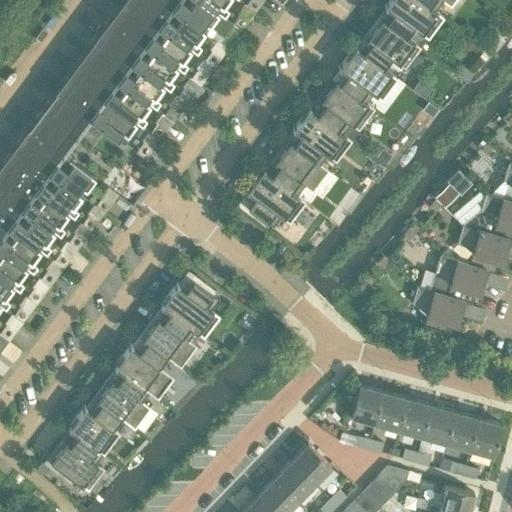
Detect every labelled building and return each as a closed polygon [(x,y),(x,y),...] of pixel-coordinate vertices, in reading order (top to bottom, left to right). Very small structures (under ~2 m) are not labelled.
[(144,41),(151,32),(157,23),(126,0),(121,0),(110,16),(144,41)] [(126,0),(157,23),(164,14),(171,5),(164,0),(126,0)] [(183,0),(174,0),(171,5),(181,12),(198,25),(203,19),(208,23),(217,11),(212,7),(202,0),(189,0),(187,3),(183,0)] [(434,9),(421,0),(386,0),(383,4),(384,5),(385,5),(393,10),(386,20),(385,21),(404,35),(405,35),(414,22),(428,33),(442,15),(434,9)] [(421,0),(434,9),(440,0),(448,0),(451,2),(452,0),(421,0)] [(245,17),(252,8),(244,2),(237,11),(245,17)] [(204,29),(198,25),(181,12),(174,21),(164,14),(157,23),(167,30),(184,44),(185,43),(189,37),(194,41),(204,29)] [(110,16),(96,34),(130,60),(137,50),(144,41),(110,16)] [(404,35),(385,21),(386,20),(381,17),(374,27),(371,24),(365,33),(368,35),(366,38),(370,41),(363,51),(363,52),(381,66),(382,66),(391,53),(405,64),(419,45),(405,35),(404,35)] [(231,36),(238,26),(230,20),(223,29),(231,36)] [(151,32),(144,41),(154,49),(171,62),(171,61),(175,56),(180,60),(190,47),(185,43),(184,44),(167,30),(160,40),(151,32)] [(96,34),(82,53),(116,78),(123,68),(130,60),(96,34)] [(217,54),(224,45),(216,39),(209,48),(217,54)] [(381,66),(363,52),(363,51),(355,45),(355,44),(354,43),(337,66),(338,67),(339,66),(347,72),(340,81),(339,82),(365,101),(374,89),(382,95),(396,76),(382,66),(381,66)] [(137,50),(130,60),(140,67),(157,80),(162,74),(167,78),(176,65),(171,61),(171,62),(154,49),(148,57),(137,50)] [(82,53),(69,71),(103,96),(110,87),(116,78),(82,53)] [(204,72),(211,63),(202,57),(196,66),(204,72)] [(459,61),(452,70),(464,80),(471,71),(459,61)] [(123,68),(116,78),(126,85),(143,98),(144,98),(148,92),(153,96),(163,84),(157,80),(140,67),(134,75),(123,68)] [(69,71),(55,89),(89,114),(103,96),(69,71)] [(190,90),(197,81),(189,75),(182,84),(190,90)] [(365,101),(339,82),(340,81),(335,78),(328,88),(325,86),(319,94),(322,97),(320,100),(324,103),(317,112),(317,113),(342,132),(351,119),(359,125),(373,107),(365,101)] [(420,78),(412,88),(423,97),(431,87),(420,78)] [(110,87),(103,96),(130,116),(134,110),(139,114),(149,102),(144,98),(143,98),(126,85),(120,94),(110,87)] [(55,89),(41,107),(75,133),(88,115),(89,114),(55,89)] [(176,108),(183,99),(175,93),(168,102),(176,108)] [(89,114),(88,115),(112,134),(113,133),(116,136),(121,129),(126,133),(135,120),(130,116),(103,96),(89,114)] [(342,132),(317,113),(317,112),(309,106),(309,105),(308,105),(291,127),(292,128),(293,127),(300,133),(293,143),(319,163),(319,162),(328,150),(336,156),(350,137),(342,132)] [(41,107),(28,126),(61,151),(62,151),(64,147),(75,133),(41,107)] [(163,127),(170,118),(161,112),(155,121),(163,127)] [(28,126),(14,144),(48,169),(61,151),(28,126)] [(149,145),(156,136),(148,130),(141,139),(149,145)] [(319,163),(293,143),(289,139),(281,149),(278,147),(272,156),(275,158),(273,161),(277,164),(271,173),(270,174),(296,194),(296,193),(305,181),(313,187),(327,168),(319,162),(319,163)] [(486,154),(492,147),(485,142),(480,148),(486,154)] [(14,144),(0,162),(34,187),(41,178),(48,169),(14,144)] [(382,146),(375,156),(384,162),(391,153),(382,146)] [(61,151),(48,169),(57,176),(75,189),(79,183),(85,187),(94,175),(68,155),(70,152),(64,147),(62,151),(61,151)] [(504,178),(490,193),(511,199),(511,162),(509,161),(508,160),(502,178),(504,178)] [(0,162),(0,190),(20,206),(28,196),(34,187),(0,162)] [(296,194),(270,174),(271,173),(263,168),(263,167),(262,166),(245,189),(246,190),(246,189),(254,195),(246,205),(273,225),(282,212),(290,218),(304,199),(296,193),(296,194)] [(41,178),(34,187),(44,195),(61,208),(61,207),(66,202),(71,206),(80,193),(75,189),(57,176),(50,185),(41,178)] [(108,200),(115,191),(107,184),(100,194),(108,200)] [(0,190),(0,218),(7,224),(14,214),(20,206),(0,190)] [(462,222),(462,223),(509,237),(508,238),(511,238),(511,199),(490,193),(486,192),(485,191),(479,209),(463,222),(462,222)] [(28,196),(20,206),(30,213),(47,226),(48,226),(52,220),(57,224),(67,211),(61,207),(61,208),(44,195),(38,203),(28,196)] [(435,210),(440,204),(434,198),(428,204),(435,210)] [(94,218),(101,209),(93,203),(86,212),(94,218)] [(14,214),(7,224),(16,231),(34,244),(38,238),(44,242),(53,229),(48,226),(47,226),(30,213),(24,221),(14,214)] [(81,236),(87,227),(79,221),(73,230),(81,236)] [(462,223),(457,240),(458,240),(471,251),(468,262),(467,262),(486,268),(485,268),(494,271),(497,264),(500,265),(508,238),(509,237),(462,223)] [(409,238),(414,232),(408,226),(402,232),(409,238)] [(0,232),(0,247),(2,249),(20,262),(25,256),(30,260),(39,248),(34,244),(16,231),(10,239),(0,232)] [(67,254),(74,245),(66,239),(59,248),(67,254)] [(0,276),(6,281),(7,280),(11,274),(16,278),(26,266),(20,262),(2,249),(0,252),(0,276)] [(434,270),(428,288),(445,292),(445,293),(463,299),(472,302),(474,295),(477,296),(485,268),(486,268),(467,262),(468,262),(440,254),(440,253),(439,253),(434,270)] [(383,266),(389,260),(382,254),(377,260),(383,266)] [(53,273),(60,264),(52,257),(45,267),(53,273)] [(361,275),(353,282),(360,291),(364,286),(365,280),(361,275)] [(0,294),(3,297),(12,284),(7,280),(6,281),(0,276),(0,294)] [(39,291),(46,282),(38,276),(31,285),(39,291)] [(219,297),(192,277),(185,288),(177,282),(177,281),(176,281),(160,303),(161,304),(169,309),(195,328),(195,329),(203,335),(216,316),(209,310),(219,297)] [(416,284),(411,301),(412,302),(425,313),(422,325),(449,333),(451,326),(455,327),(463,299),(445,293),(445,292),(428,288),(417,285),(418,284),(416,284)] [(26,309),(33,300),(25,294),(18,303),(26,309)] [(195,328),(169,309),(162,319),(157,315),(150,326),(147,323),(141,332),(144,334),(142,337),(146,340),(166,354),(165,355),(179,365),(193,347),(186,341),(195,329),(195,328)] [(12,327),(19,318),(11,312),(4,321),(12,327)] [(166,354),(146,340),(139,350),(131,344),(131,343),(130,342),(113,365),(115,366),(115,365),(122,371),(123,370),(149,390),(156,396),(170,378),(156,367),(165,355),(166,354)] [(149,390),(123,370),(122,371),(116,380),(111,377),(104,387),(101,385),(95,393),(98,396),(96,399),(100,402),(100,401),(120,416),(119,416),(133,427),(147,408),(139,403),(149,390)] [(374,421),(383,389),(358,382),(349,414),(374,421)] [(397,428),(406,396),(383,389),(374,421),(397,428)] [(421,434),(430,402),(406,396),(397,428),(421,434)] [(120,416),(100,401),(100,402),(93,411),(84,405),(85,405),(84,404),(67,427),(68,427),(69,427),(76,432),(77,431),(103,451),(117,433),(110,428),(119,416),(120,416)] [(444,441),(453,409),(430,402),(421,434),(444,441)] [(468,447),(477,415),(453,409),(444,441),(468,447)] [(492,454),(501,422),(477,415),(468,447),(492,454)] [(103,451),(77,431),(76,432),(69,442),(65,438),(57,448),(54,446),(48,455),(51,457),(49,460),(87,489),(101,470),(94,464),(103,452),(103,451)] [(356,434),(353,444),(360,445),(367,447),(369,438),(356,434)] [(369,438),(367,447),(379,451),(382,441),(369,438)] [(427,453),(430,442),(420,439),(417,451),(416,450),(414,460),(426,464),(429,454),(427,453)] [(312,482),(330,464),(306,441),(289,459),(312,482)] [(414,460),(416,450),(403,447),(401,456),(414,460)] [(295,500),(312,482),(289,459),(271,477),(295,500)] [(461,473),(463,463),(451,460),(448,470),(461,473)] [(406,469),(386,463),(376,473),(394,490),(405,478),(408,469),(406,469)] [(474,477),(477,467),(463,463),(461,473),(474,477)] [(386,499),(394,490),(376,473),(368,481),(386,499)] [(272,511),(283,511),(295,500),(271,477),(254,494),(272,511)] [(368,481),(361,489),(360,490),(377,507),(386,499),(368,481)] [(437,511),(467,511),(473,491),(445,484),(438,511),(437,511)] [(335,504),(344,495),(337,488),(328,497),(335,504)] [(360,490),(351,499),(365,511),(372,511),(377,507),(360,490)] [(237,511),(272,511),(254,494),(237,511)] [(427,508),(429,498),(417,495),(415,505),(427,508)] [(323,511),(328,511),(335,504),(328,497),(318,507),(323,511)] [(347,511),(365,511),(351,499),(343,507),(347,511)]
